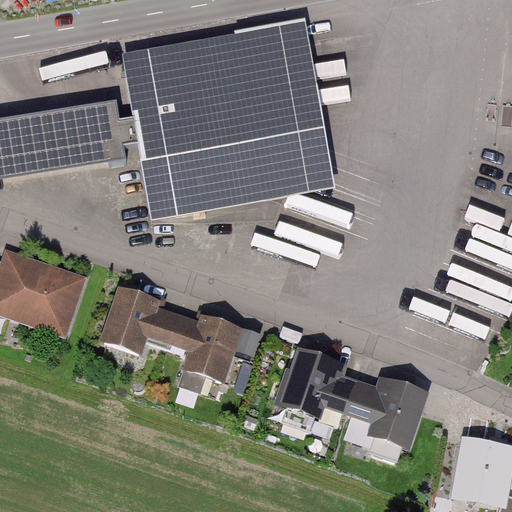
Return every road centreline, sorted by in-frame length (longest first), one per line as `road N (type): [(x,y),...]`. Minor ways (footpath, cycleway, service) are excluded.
road 1 (residential): [(0,221),(404,360),(511,406)]
road 2 (secondary): [(240,0),(0,42)]
